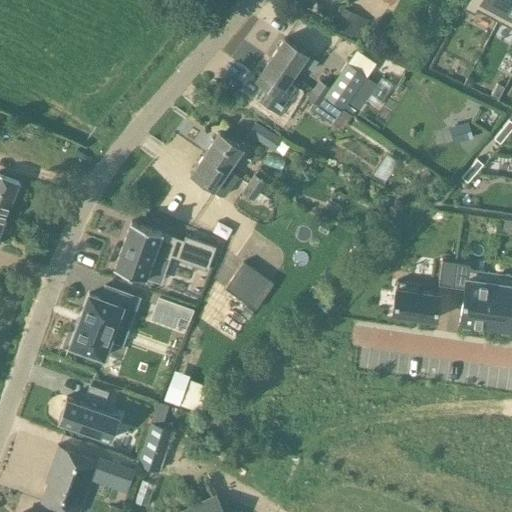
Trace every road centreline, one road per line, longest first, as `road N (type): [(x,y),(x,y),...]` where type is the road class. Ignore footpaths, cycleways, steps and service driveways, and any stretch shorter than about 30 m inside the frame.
road 1 (residential): [(0,430),(97,185),(250,0)]
road 2 (residential): [(511,357),(358,335)]
